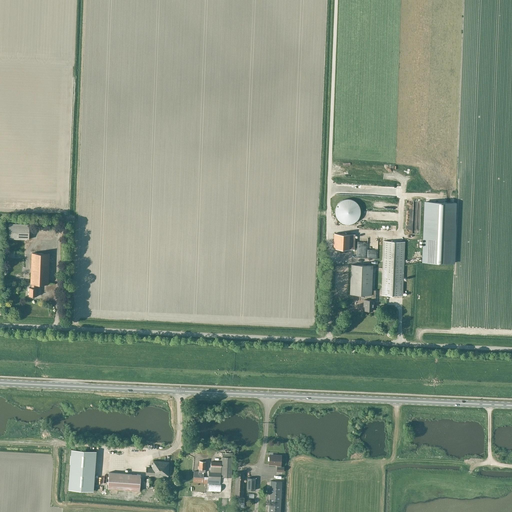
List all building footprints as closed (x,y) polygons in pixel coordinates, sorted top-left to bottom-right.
[(347,224),(348,224),(349,224),(350,224),(351,224),(352,223),(353,223),(354,223),(355,222),(356,221),(357,221),(357,220),(358,219),(359,218),(359,217),(360,216),(360,215),(360,214),(360,213),(360,212),(360,211),(360,210),(360,208),(360,207),(359,206),(359,205),(358,205),(357,204),(357,203),(356,202),(355,201),(354,201),(353,200),(352,200),(351,200),(350,199),(349,199),(348,199),(347,199),(346,199),(345,200),(344,200),(343,200),(342,201),(341,201),(340,202),(339,203),(338,204),(338,205),(337,205),(336,206),(336,207),(336,208),(336,210),(335,211),(335,212),(335,213),(336,214),(336,215),(336,216),(336,217),(337,218),(338,219),(338,220),(339,221),(340,221),(341,222),(342,223),(343,223),(344,223),(345,224),(346,224),(347,224)] [(424,262),(454,263),(457,203),(427,202),(425,258),(424,262)] [(383,216),(372,217),(373,226),(383,225),(382,219),(391,218),(390,215),(392,215),(391,212),(385,213),(385,217),(383,217),(383,216)] [(9,239),(29,240),(29,224),(9,223),(9,239)] [(355,234),(334,234),(334,248),(354,249),(355,234)] [(383,241),(383,245),(381,295),(402,296),(405,242),(383,241)] [(49,285),(50,261),(50,253),(31,253),(30,284),(31,284),(31,287),(29,287),(29,296),(37,297),(37,288),(36,288),(37,284),(49,285)] [(371,295),(371,290),(372,265),(351,265),(350,294),(371,295)] [(371,290),(371,295),(371,300),(364,300),(364,304),(365,304),(365,310),(373,311),(373,301),(375,301),(375,290),(371,290)] [(71,449),(68,489),(93,491),(96,451),(71,449)] [(198,471),(194,471),(193,482),(203,483),(220,484),(221,477),(231,477),(232,457),(233,453),(222,453),(222,457),(222,463),(211,462),(210,473),(209,473),(208,477),(203,477),(204,474),(202,474),(202,472),(205,472),(206,461),(199,461),(199,466),(198,466),(198,468),(199,469),(198,471)] [(269,455),(269,464),(277,465),(277,472),(284,472),(284,467),(281,467),(281,455),(269,455)] [(146,468),(146,475),(150,475),(150,478),(145,478),(144,485),(153,486),(154,476),(168,477),(169,462),(153,461),(153,468),(146,468)] [(140,491),(141,474),(109,472),(108,489),(140,491)] [(235,497),(243,497),(244,472),(236,472),(235,497)] [(255,490),(255,478),(247,478),(247,490),(255,490)] [(280,511),(282,481),(270,481),(268,511),(280,511)]
